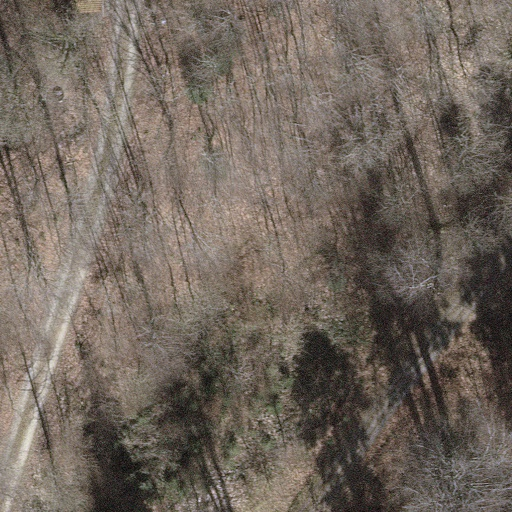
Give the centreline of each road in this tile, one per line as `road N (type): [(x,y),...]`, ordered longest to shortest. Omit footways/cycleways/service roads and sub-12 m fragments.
road 1 (track): [(124,0),(123,135),(8,511)]
road 2 (track): [(511,261),(342,511)]
